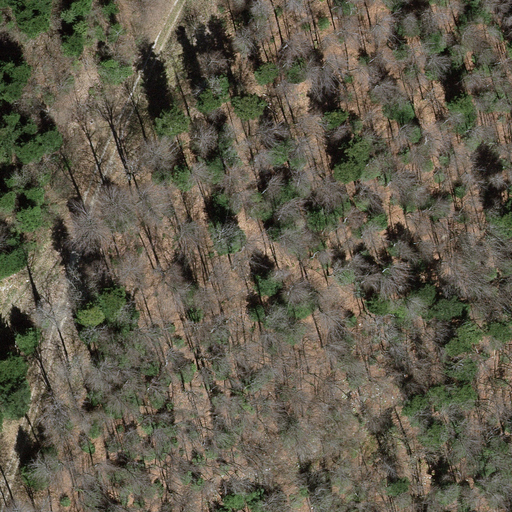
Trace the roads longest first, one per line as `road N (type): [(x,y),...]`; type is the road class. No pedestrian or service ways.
road 1 (track): [(0,500),(23,448),(78,236)]
road 2 (track): [(78,236),(121,122),(182,0)]
road 3 (track): [(0,327),(78,236)]
